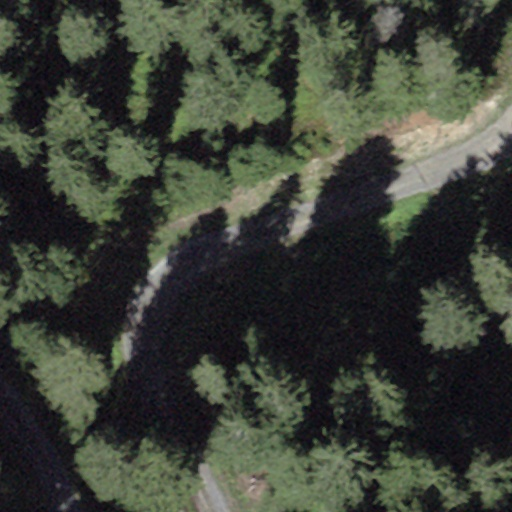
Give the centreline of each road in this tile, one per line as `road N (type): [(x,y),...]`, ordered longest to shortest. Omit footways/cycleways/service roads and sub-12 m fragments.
road 1 (track): [(214,511),(147,356),(143,319),(160,285),(228,242),(476,159),(511,133)]
road 2 (track): [(0,398),(49,454),(64,511)]
